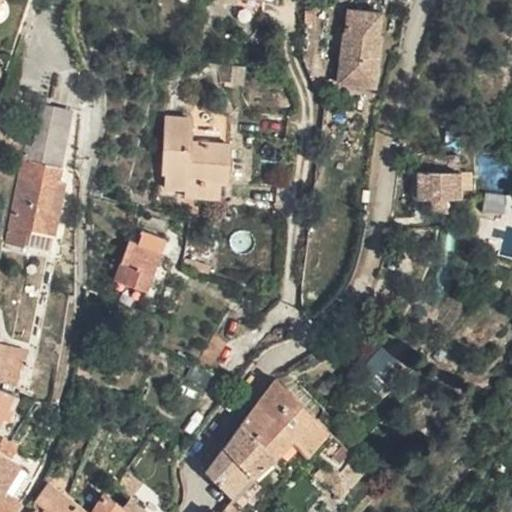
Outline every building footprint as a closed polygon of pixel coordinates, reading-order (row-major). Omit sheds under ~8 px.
[(385,13),(357,11),(353,34),(342,33),(339,52),(346,54),(343,81),(380,83),(386,37),(382,36),(385,13)] [(229,79),(241,80),(243,62),(225,60),(225,69),(229,79)] [(60,111),(48,168),(30,165),(12,253),(32,257),(36,234),(46,182),(67,187),(81,115),(60,111)] [(195,194),(228,195),(230,182),(231,166),(234,140),(201,139),(202,116),(177,116),(173,186),(195,186),(195,194)] [(241,140),(234,140),(231,166),(240,167),(241,140)] [(439,183),(461,180),(459,165),(419,170),(423,198),(440,196),(439,183)] [(231,166),(230,182),(239,182),(240,167),(231,166)] [(462,193),(461,180),(439,183),(440,196),(423,198),(423,205),(435,203),(435,210),(452,208),(451,194),(462,193)] [(117,183),(105,181),(100,198),(115,200),(117,183)] [(36,234),(42,235),(62,239),(74,188),(67,187),(46,182),(36,234)] [(159,292),(177,239),(154,231),(150,243),(142,240),(127,281),(159,292)] [(195,267),(220,272),(222,259),(198,254),(195,267)] [(0,381),(18,386),(26,349),(0,343),(0,381)] [(381,347),(364,367),(389,388),(406,368),(381,347)] [(322,447),(352,471),(368,452),(288,377),(286,377),(234,447),(246,459),(267,476),(276,466),(281,465),(305,440),(308,442),(301,451),(310,460),(322,447)] [(0,445),(17,392),(0,387),(0,445)] [(16,438),(0,464),(0,497),(21,511),(24,511),(31,506),(36,499),(20,488),(31,465),(21,459),(29,444),(26,442),(16,438)] [(246,459),(234,447),(217,469),(231,481),(246,459)] [(374,470),(379,464),(368,452),(352,471),(341,482),(365,504),(386,480),(374,470)] [(246,459),(231,481),(247,495),(253,489),(260,494),(274,483),(267,476),(246,459)] [(81,511),(90,500),(58,478),(46,496),(45,499),(46,502),(50,505),(62,511),(70,511),(71,510),(73,511),(81,511)] [(203,491),(195,485),(181,501),(190,508),(203,491)] [(164,488),(151,504),(161,511),(171,511),(181,501),(164,488)] [(253,489),(247,495),(253,500),(260,494),(253,489)] [(125,511),(134,503),(116,490),(100,508),(96,511),(125,511)] [(136,502),(134,503),(125,511),(161,511),(151,504),(142,496),(136,502)] [(96,511),(100,508),(90,500),(81,511),(96,511)] [(187,511),(190,508),(181,501),(171,511),(187,511)]
